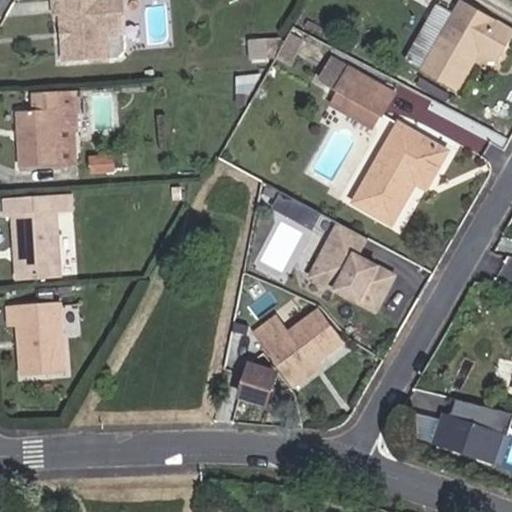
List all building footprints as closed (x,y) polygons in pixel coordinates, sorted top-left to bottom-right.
[(122,0),(51,0),(52,16),(60,16),(64,61),(110,57),(108,32),(124,31),(122,0)] [(128,0),(125,22),(137,24),(140,0),(128,0)] [(440,3),(407,58),(425,68),(457,13),(440,3)] [(511,34),(462,4),(457,13),(425,68),(457,87),(478,50),(496,61),(511,34)] [(126,50),(124,31),(108,32),(110,57),(121,57),(126,50)] [(383,115),(396,92),(353,67),(340,90),(383,115)] [(82,96),(45,98),(46,114),(25,115),(29,174),(86,171),(85,138),(82,96)] [(414,183),(418,176),(428,182),(445,152),(399,125),(354,202),(391,223),(414,183)] [(100,137),(85,138),(86,171),(102,170),(100,137)] [(414,183),(424,188),(428,182),(418,176),(414,183)] [(406,233),(428,193),(416,186),(395,226),(406,233)] [(323,216),(283,194),(274,211),(314,233),(323,216)] [(78,202),(11,206),(11,227),(22,226),(25,289),(68,287),(65,220),(79,219),(78,202)] [(376,312),(395,277),(358,257),(368,239),(339,224),(311,277),(376,312)] [(274,317),(255,332),(295,383),(343,346),(316,311),(287,333),(274,317)] [(17,316),(19,335),(26,334),(31,334),(33,360),(28,360),(30,386),(74,383),(69,312),(17,316)] [(241,395),(265,403),(274,372),(251,365),(241,395)] [(509,437),(511,426),(511,413),(456,399),(452,416),(456,417),(454,423),(446,421),(440,445),(496,466),(504,435),(509,437)] [(431,441),(437,417),(419,413),(413,437),(431,441)]
